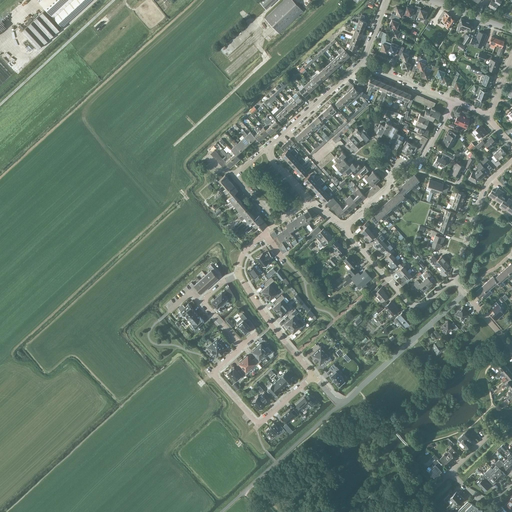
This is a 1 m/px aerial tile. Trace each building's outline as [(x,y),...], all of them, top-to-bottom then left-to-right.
[(90,0),(40,0),(38,2),(53,17),(62,27),(90,0)] [(261,0),(259,2),(266,9),(275,0),(261,0)] [(283,0),(264,18),(278,33),(279,34),(303,11),(292,0),(283,0)] [(491,0),(488,5),(495,9),(498,4),(499,5),(502,0),(501,0),(495,0),(495,1),(492,0),(491,0)] [(404,14),(411,16),(411,18),(413,19),(415,14),(418,6),(415,5),(414,9),(407,6),(404,14)] [(421,7),(418,6),(415,14),(417,15),(415,20),(416,21),(419,22),(421,18),(424,19),(427,12),(420,9),(421,7)] [(392,13),(390,16),(398,19),(400,20),(401,17),(404,10),(396,7),(394,14),(392,13)] [(61,27),(45,10),(21,32),(37,50),(61,27)] [(449,29),(455,20),(450,17),(451,16),(445,13),(441,20),(439,22),(443,25),(444,22),(446,23),(444,26),(449,29)] [(398,19),(390,16),(389,19),(391,19),(388,27),(392,28),(396,29),(399,22),(400,20),(398,19)] [(471,31),(474,23),(460,18),(456,30),(459,31),(460,28),(471,31)] [(359,19),(356,25),(364,28),(366,22),(359,19)] [(362,33),(364,28),(356,25),(354,30),(362,33)] [(400,31),(396,29),(392,28),(389,35),(397,38),(400,31)] [(360,39),(362,33),(354,30),(352,36),(360,39)] [(473,36),(470,43),(481,47),(486,34),(478,31),(476,37),(473,36)] [(470,38),(466,34),(461,41),(465,45),(470,38)] [(360,39),(352,36),(351,39),(344,37),(343,36),(342,39),(343,39),(357,45),(360,39)] [(495,45),(497,39),(491,36),(488,43),(487,42),(485,46),(489,47),(490,44),(495,45)] [(386,39),(382,38),(380,42),(383,43),(379,51),(386,54),(387,52),(389,46),(384,44),(386,39)] [(355,50),(357,45),(343,39),(343,41),(346,43),(349,44),(348,47),(346,47),(346,49),(348,51),(351,52),(353,49),(355,50)] [(500,47),(498,51),(498,50),(496,55),(500,56),(503,48),(501,48),(504,41),(497,39),(495,45),(500,47)] [(398,54),(401,46),(398,45),(397,47),(390,44),(389,46),(387,52),(394,55),(395,53),(398,54)] [(412,62),(411,64),(406,62),(409,54),(402,52),(404,47),(401,46),(398,54),(400,55),(398,59),(404,61),(401,68),(408,71),(409,70),(411,71),(415,63),(412,62)] [(342,47),(337,51),(339,54),(345,60),(346,58),(347,59),(349,57),(349,56),(342,47)] [(479,52),(477,58),(485,61),(486,58),(490,60),(491,56),(486,54),(486,55),(479,52)] [(339,54),(335,58),(340,64),(345,60),(339,54)] [(418,56),(415,63),(411,71),(414,72),(416,68),(422,71),(423,69),(424,67),(426,64),(419,61),(420,57),(420,56),(419,57),(418,56)] [(336,68),(340,64),(335,58),(330,62),(336,68)] [(498,62),(491,59),(487,68),(494,71),(498,62)] [(336,68),(330,62),(326,66),(331,72),(336,68)] [(480,75),(481,73),(481,72),(485,74),(484,76),(482,75),(481,79),(480,79),(479,82),(485,84),(484,85),(488,86),(488,85),(489,86),(491,81),(492,82),(493,80),(492,79),(493,76),(486,74),(487,71),(482,69),(482,70),(480,69),(480,68),(477,66),(476,68),(470,66),(469,66),(467,65),(466,68),(468,69),(468,71),(480,75)] [(331,72),(326,66),(324,68),(322,66),(320,68),(327,76),(331,72)] [(433,66),(431,70),(424,67),(423,69),(422,71),(420,77),(427,80),(430,74),(432,75),(436,67),(433,66)] [(443,76),(445,73),(445,72),(438,69),(438,68),(436,67),(432,75),(435,76),(442,79),(443,76)] [(327,76),(320,68),(317,70),(319,72),(317,74),(322,80),(327,76)] [(317,74),(315,72),(311,76),(318,84),(322,80),(317,74)] [(456,72),(455,75),(452,83),(454,84),(452,88),(460,91),(463,84),(456,81),(458,76),(459,74),(456,72)] [(452,83),(455,75),(452,74),(450,79),(447,77),(448,75),(447,74),(445,73),(443,76),(442,79),(440,83),(447,86),(448,84),(451,85),(452,83)] [(318,84),(311,76),(309,77),(311,79),(308,82),(313,88),(318,84)] [(371,91),(376,80),(370,77),(367,84),(371,86),(369,90),(371,91)] [(379,89),(382,82),(376,80),(371,91),(373,92),(376,87),(379,89)] [(313,88),(308,82),(304,86),(309,92),(313,88)] [(383,96),(388,84),(382,82),(379,89),(382,90),(380,95),(379,98),(381,99),(383,96)] [(390,94),(393,87),(388,84),(383,96),(385,97),(387,92),(390,94)] [(474,85),(469,89),(475,91),(473,96),(477,98),(484,100),(487,92),(485,91),(486,89),(474,85)] [(304,96),(309,92),(304,86),(298,92),(301,95),(303,94),(304,96)] [(348,91),(353,97),(358,93),(353,87),(348,91)] [(394,101),(399,89),(393,87),(390,94),(394,95),(392,100),(394,101)] [(402,99),(405,92),(399,89),(394,101),(396,102),(398,97),(402,99)] [(355,99),(353,97),(348,91),(344,95),(349,101),(351,103),(355,99)] [(300,97),(301,95),(298,92),(296,93),(292,97),(299,105),(303,101),(300,97)] [(405,92),(402,99),(405,100),(403,105),(406,106),(411,94),(405,92)] [(347,103),(349,101),(344,95),(339,99),(345,105),(347,107),(349,105),(347,103)] [(294,109),(299,105),(292,97),(287,101),(289,103),(294,109)] [(340,109),(345,105),(339,99),(335,103),(340,109)] [(290,113),(294,109),(289,103),(285,107),(290,113)] [(326,109),(331,114),(333,117),(338,112),(331,104),(326,109)] [(286,117),(290,113),(285,107),(283,109),(281,107),(278,109),(280,111),(286,117)] [(433,108),(431,107),(429,112),(428,114),(434,116),(438,118),(440,113),(434,111),(435,109),(433,108)] [(286,117),(280,111),(278,109),(273,114),(275,117),(277,118),(278,118),(281,121),(286,117)] [(327,118),(331,114),(326,109),(322,113),(327,118)] [(425,110),(423,115),(424,115),(423,117),(429,119),(432,121),(434,116),(428,114),(429,112),(425,110)] [(322,122),(327,118),(322,113),(317,117),(322,122)] [(427,124),(429,119),(423,117),(424,115),(423,115),(420,113),(417,119),(427,124)] [(469,119),(458,114),(455,123),(466,127),(469,119)] [(267,117),(265,118),(275,130),(280,126),(275,120),(276,119),(273,117),(270,120),(267,117)] [(318,126),(322,122),(317,117),(313,121),(318,126)] [(275,130),(265,118),(263,120),(266,124),(267,124),(269,126),(266,129),(269,132),(268,132),(270,134),(275,130)] [(415,126),(418,127),(419,126),(425,128),(427,129),(428,127),(426,126),(427,124),(417,119),(415,126)] [(380,135),(382,132),(385,126),(384,125),(386,122),(381,120),(377,126),(376,126),(374,130),(376,131),(376,133),(380,135)] [(314,130),(318,126),(313,121),(308,125),(314,130)] [(382,132),(386,134),(391,125),(386,122),(384,125),(385,126),(382,132)] [(480,124),(474,129),(471,132),(475,136),(474,137),(477,140),(486,132),(480,124)] [(263,137),(255,128),(253,125),(252,127),(254,129),(257,133),(254,135),(255,137),(258,141),(263,137)] [(309,134),(314,130),(308,125),(304,129),(309,134)] [(386,134),(391,137),(394,131),(395,132),(397,128),(391,125),(386,134)] [(269,132),(266,129),(264,127),(260,130),(257,126),(255,128),(263,137),(268,132),(269,132)] [(429,129),(427,129),(425,128),(419,126),(418,127),(416,131),(420,133),(421,132),(426,134),(429,129)] [(363,128),(359,132),(360,132),(359,133),(363,137),(366,141),(369,137),(365,132),(366,131),(363,128)] [(305,138),(309,134),(304,129),(300,133),(305,138)] [(360,132),(359,132),(357,129),(352,133),(359,141),(363,137),(359,133),(360,132)] [(250,142),(255,137),(254,135),(250,131),(247,135),(244,131),(242,133),(250,142)] [(389,140),(393,142),(396,137),(398,138),(400,134),(395,132),(394,131),(391,137),(389,140)] [(244,137),(240,140),(245,146),(250,142),(242,133),(241,134),(244,137)] [(300,143),(305,138),(300,133),(295,137),(300,143)] [(359,141),(352,133),(347,137),(350,140),(350,141),(351,140),(355,144),(359,141)] [(441,142),(446,144),(446,145),(451,148),(456,139),(458,140),(460,136),(453,133),(451,136),(448,134),(446,138),(444,137),(441,142)] [(336,143),(340,140),(341,139),(337,135),(332,140),(336,143)] [(402,140),(398,138),(396,137),(393,142),(391,146),(396,148),(398,149),(399,147),(401,144),(400,144),(402,140)] [(482,140),(476,146),(475,146),(479,150),(480,149),(481,151),(485,147),(488,150),(494,145),(498,142),(495,139),(494,140),(491,137),(484,142),(482,140)] [(234,140),(233,141),(241,150),(245,146),(240,140),(237,143),(234,140)] [(350,141),(350,140),(346,144),(344,145),(347,148),(351,152),(353,149),(354,150),(358,147),(355,144),(351,140),(350,141)] [(406,152),(411,143),(405,140),(403,143),(402,143),(401,144),(399,147),(402,148),(401,150),(406,152)] [(236,155),(241,150),(233,141),(231,143),(234,146),(231,149),(232,151),(234,153),(236,155)] [(290,147),(286,143),(281,147),(285,152),(287,150),(290,147)] [(414,150),(415,149),(416,146),(411,143),(406,152),(410,155),(413,149),(414,150)] [(285,152),(282,155),(286,159),(296,150),(294,148),(290,152),(287,150),(285,152)] [(506,153),(501,148),(493,154),(498,160),(506,153)] [(290,164),(295,159),(293,156),(298,152),(296,150),(286,159),(290,164)] [(234,153),(232,151),(229,154),(228,153),(226,154),(235,163),(239,159),(236,155),(234,153)] [(333,158),(336,162),(337,161),(338,162),(343,158),(345,156),(342,152),(338,156),(336,155),(334,157),(333,158)] [(444,152),(442,155),(441,158),(437,157),(433,166),(436,168),(438,165),(442,167),(444,163),(447,165),(450,159),(451,160),(453,157),(444,152)] [(230,167),(235,163),(226,154),(225,155),(228,159),(225,162),(226,163),(228,165),(230,167)] [(294,168),(304,159),(302,157),(298,161),(295,159),(290,164),(294,168)] [(486,157),(481,161),(486,167),(490,163),(486,157)] [(334,164),(338,169),(346,162),(343,158),(338,162),(337,161),(336,162),(334,164)] [(469,158),(465,166),(468,168),(473,160),(469,158)] [(298,173),(304,168),(301,165),(306,161),(304,159),(294,168),(298,173)] [(457,160),(456,163),(450,173),(457,176),(459,173),(461,174),(465,168),(460,165),(461,163),(460,162),(457,160)] [(344,170),(349,166),(346,162),(338,169),(342,174),(345,171),(344,170)] [(313,163),(310,166),(306,170),(304,168),(298,173),(302,177),(312,168),(313,169),(316,166),(313,163)] [(350,171),(355,167),(352,163),(349,166),(344,170),(345,171),(348,175),(351,172),(350,171)] [(485,169),(480,163),(477,166),(479,169),(475,172),(472,171),(468,179),(476,182),(484,175),(482,172),(485,169)] [(358,164),(355,167),(350,171),(351,172),(355,176),(358,173),(357,172),(361,168),(358,164)] [(364,165),(361,168),(357,172),(358,173),(361,177),(364,174),(363,173),(368,169),(364,165)] [(308,184),(314,179),(312,177),(316,173),(314,170),(304,180),(308,184)] [(368,182),(376,175),(371,170),(367,173),(369,174),(368,175),(367,174),(364,177),(368,182)] [(220,182),(223,185),(229,180),(225,175),(215,183),(217,185),(220,182)] [(374,186),(378,191),(380,189),(375,183),(379,179),(376,175),(368,182),(373,187),(374,186)] [(409,180),(416,188),(418,190),(420,188),(418,186),(419,186),(416,182),(419,180),(414,175),(409,180)] [(325,176),(322,179),(312,189),(316,193),(322,188),(320,185),(324,182),(327,178),(325,176)] [(312,189),(322,179),(320,177),(316,181),(314,179),(308,184),(312,189)] [(223,191),(224,193),(233,185),(229,180),(223,185),(226,188),(223,191)] [(414,190),(416,188),(409,180),(403,184),(408,189),(411,187),(414,190)] [(433,193),(436,182),(430,180),(427,186),(431,187),(429,191),(433,193)] [(441,191),(443,184),(436,182),(433,193),(436,194),(438,190),(441,191)] [(405,192),(408,189),(403,184),(398,189),(400,191),(406,197),(408,195),(405,192)] [(229,191),(232,195),(233,193),(234,194),(238,190),(233,185),(224,193),(225,194),(229,191)] [(330,188),(328,186),(324,190),(322,188),(316,193),(320,197),(330,188)] [(334,188),(332,186),(331,188),(330,188),(320,197),(324,202),(330,197),(328,194),(334,188)] [(495,200),(501,191),(497,188),(495,192),(492,190),(488,196),(495,200)] [(356,197),(360,202),(365,197),(358,189),(355,191),(358,195),(356,197)] [(453,190),(452,193),(451,192),(450,195),(464,200),(464,198),(465,194),(453,190)] [(408,199),(406,197),(400,191),(394,196),(399,201),(402,199),(405,202),(408,199)] [(501,204),(504,200),(505,198),(502,196),(504,193),(501,191),(495,200),(501,204)] [(238,198),(234,194),(233,193),(232,195),(228,198),(231,202),(227,205),(228,206),(238,198)] [(464,200),(450,195),(449,198),(450,199),(450,201),(461,205),(463,201),(464,200)] [(360,202),(356,197),(353,199),(350,196),(347,198),(355,207),(360,202)] [(397,203),(399,201),(394,196),(389,200),(397,209),(399,206),(397,203)] [(233,205),(236,208),(242,203),(238,198),(228,206),(230,208),(233,205)] [(349,211),(345,206),(342,209),(332,198),(325,203),(330,208),(331,207),(339,217),(342,214),(344,216),(349,211)] [(349,211),(355,207),(347,198),(345,201),(348,204),(345,206),(349,211)] [(506,210),(511,201),(509,199),(506,202),(504,200),(501,204),(499,206),(506,210)] [(394,211),(397,209),(389,200),(384,205),(389,210),(391,208),(394,211)] [(460,208),(461,205),(450,201),(449,203),(452,204),(451,207),(460,210),(461,208),(460,208)] [(237,216),(246,208),(242,203),(236,208),(239,212),(235,215),(237,216)] [(386,213),(389,210),(384,205),(378,210),(386,218),(389,216),(386,213)] [(245,218),(250,213),(246,208),(237,216),(238,218),(239,217),(242,220),(245,218)] [(444,214),(454,218),(454,216),(455,212),(443,208),(442,211),(445,212),(444,214)] [(307,210),(302,214),(308,224),(310,223),(308,219),(311,217),(307,210)] [(383,221),(386,218),(378,210),(373,215),(378,220),(381,218),(383,221)] [(255,218),(250,213),(245,218),(247,221),(244,224),(245,226),(251,221),(253,220),(255,218)] [(259,214),(255,218),(253,220),(251,221),(254,224),(252,226),(254,228),(263,220),(259,214)] [(296,217),(300,224),(304,221),(307,225),(308,224),(302,214),(296,217)] [(453,220),(454,218),(444,214),(443,217),(440,216),(439,219),(451,223),(452,220),(453,220)] [(297,226),(300,224),(296,217),(291,221),(297,231),(299,230),(297,226)] [(450,227),(451,223),(439,219),(438,221),(441,222),(440,225),(450,228),(451,227),(450,227)] [(267,225),(263,220),(254,228),(255,229),(258,226),(261,230),(267,225)] [(285,224),(287,227),(290,231),(293,228),(296,232),(297,231),(291,221),(285,224)] [(360,233),(364,237),(371,231),(368,228),(371,226),(367,222),(362,226),(364,229),(360,233)] [(450,230),(450,228),(440,225),(439,228),(436,227),(436,229),(448,234),(449,230),(450,230)] [(291,233),(290,231),(287,227),(282,231),(288,241),(290,240),(287,236),(291,233)] [(313,230),(306,237),(310,241),(315,237),(320,242),(320,243),(318,244),(318,246),(320,249),(326,244),(325,244),(325,243),(332,237),(329,233),(328,234),(323,228),(321,230),(316,234),(313,230)] [(374,240),(373,240),(375,243),(373,245),(373,246),(375,249),(376,249),(377,248),(378,249),(384,242),(382,240),(385,237),(383,235),(386,232),(385,230),(379,235),(379,236),(376,238),(374,240)] [(286,242),(288,241),(282,231),(276,234),(277,236),(279,239),(280,241),(284,238),(286,242)] [(379,235),(376,232),(373,234),(371,231),(364,237),(367,241),(372,237),(374,240),(376,238),(379,235)] [(434,237),(433,240),(441,243),(443,237),(438,235),(439,233),(433,231),(431,236),(434,237)] [(387,240),(384,242),(378,249),(379,250),(378,250),(378,251),(380,253),(381,254),(382,253),(383,251),(385,254),(387,253),(388,251),(388,252),(391,249),(392,249),(394,247),(387,240)] [(440,249),(441,243),(433,240),(432,243),(429,242),(427,248),(433,250),(434,247),(440,249)] [(331,245),(333,248),(331,250),(334,253),(336,251),(338,254),(336,256),(338,259),(343,254),(341,251),(344,249),(341,245),(340,246),(336,241),(331,245)] [(395,253),(392,249),(391,249),(388,252),(388,251),(387,253),(389,255),(384,259),(388,264),(395,258),(393,255),(395,253)] [(262,253),(256,258),(263,266),(269,262),(267,260),(272,257),(268,251),(263,255),(262,253)] [(356,264),(349,256),(343,260),(350,268),(347,271),(352,275),(357,271),(353,267),(356,264)] [(428,260),(430,262),(434,266),(436,264),(439,267),(445,261),(441,256),(437,260),(433,256),(428,260)] [(329,260),(334,265),(337,262),(332,257),(329,260)] [(397,260),(395,258),(388,264),(392,268),(397,264),(399,266),(403,262),(400,258),(397,260)] [(449,265),(445,261),(439,267),(437,269),(439,271),(439,272),(442,275),(447,271),(445,269),(449,265)] [(400,277),(407,271),(405,268),(407,266),(403,262),(399,266),(401,268),(396,272),(400,277)] [(216,275),(218,273),(211,265),(209,267),(211,270),(205,275),(212,282),(218,277),(216,275)] [(247,270),(253,278),(253,279),(254,278),(259,274),(260,274),(259,273),(261,271),(257,265),(254,267),(253,265),(253,266),(247,270)] [(511,280),(511,278),(511,275),(506,269),(500,274),(505,279),(508,277),(511,280)] [(365,283),(371,278),(365,271),(360,275),(357,272),(351,278),(349,278),(342,284),(344,287),(352,280),(359,288),(361,286),(363,289),(367,286),(365,283)] [(407,271),(400,277),(404,281),(409,277),(411,280),(416,275),(412,271),(409,274),(407,271)] [(422,281),(428,288),(433,284),(429,279),(431,277),(427,272),(423,276),(425,278),(422,281)] [(502,281),(505,279),(500,274),(495,279),(501,285),(502,287),(505,285),(502,281)] [(212,282),(205,275),(200,280),(206,287),(212,282)] [(265,294),(265,295),(273,288),(269,284),(275,280),(272,277),(265,284),(267,286),(262,291),(262,292),(264,295),(265,294)] [(501,285),(495,279),(493,277),(487,282),(492,287),(495,285),(498,288),(501,285)] [(189,285),(196,292),(199,290),(200,293),(206,287),(200,280),(194,285),(192,282),(189,285)] [(428,288),(422,281),(420,283),(417,281),(413,284),(418,289),(420,287),(424,292),(428,288)] [(489,290),(492,287),(487,282),(482,287),(489,295),(492,293),(489,290)] [(277,292),(273,288),(265,295),(266,295),(265,296),(268,299),(269,298),(269,299),(274,295),(277,297),(284,290),(282,287),(277,292)] [(374,294),(381,302),(378,305),(380,306),(383,304),(381,302),(388,296),(383,291),(383,290),(381,287),(379,289),(377,287),(372,291),(374,294)] [(486,298),(489,295),(482,287),(476,292),(481,297),(483,295),(486,298)] [(221,293),(212,301),(217,307),(221,303),(223,306),(227,301),(225,299),(226,298),(221,293)] [(273,307),(277,311),(287,302),(284,298),(286,296),(284,293),(276,300),(278,303),(273,307)] [(308,309),(311,308),(305,298),(302,300),(308,309)] [(391,301),(384,307),(393,316),(390,318),(392,320),(397,315),(395,313),(398,310),(394,306),(394,305),(391,301)] [(287,302),(277,311),(281,316),(286,311),(288,314),(293,309),(290,307),(288,309),(284,305),(287,302)] [(505,314),(500,308),(501,307),(498,304),(499,304),(497,302),(491,307),(495,312),(492,315),(497,320),(505,314)] [(183,317),(184,315),(192,308),(188,303),(184,307),(182,306),(180,308),(182,309),(179,312),(183,317)] [(195,313),(192,308),(184,315),(188,319),(195,313)] [(462,308),(455,315),(460,321),(467,314),(462,308)] [(288,327),(289,328),(299,318),(296,314),(298,312),(296,309),(288,316),(290,319),(285,323),(286,324),(285,325),(288,328),(288,327)] [(402,312),(393,320),(396,323),(398,321),(403,328),(411,321),(404,314),(402,312)] [(191,323),(199,316),(195,313),(188,319),(191,323)] [(248,319),(242,313),(240,316),(241,318),(236,322),(238,324),(237,325),(245,334),(251,328),(245,322),(248,319)] [(200,316),(199,316),(191,323),(196,328),(194,329),(196,332),(199,329),(199,328),(201,326),(199,325),(204,321),(200,316)] [(359,316),(354,321),(358,325),(363,321),(359,316)] [(300,318),(299,318),(289,328),(289,329),(291,332),(292,331),(293,332),(298,327),(300,330),(305,325),(302,323),(300,325),(297,321),(300,318)] [(455,330),(458,327),(453,322),(450,325),(447,321),(440,328),(445,333),(453,327),(455,330)] [(217,339),(212,343),(221,353),(223,352),(222,351),(226,348),(222,345),(225,342),(220,337),(217,339)] [(439,341),(433,346),(434,352),(440,353),(444,350),(443,343),(439,341)] [(220,354),(221,353),(212,343),(207,347),(208,348),(205,350),(210,356),(213,353),(216,357),(219,354),(220,354)] [(260,344),(259,343),(256,346),(257,347),(256,347),(265,357),(272,351),(268,346),(265,349),(261,343),(260,344)] [(315,360),(325,351),(321,346),(320,347),(318,344),(312,349),(315,352),(311,355),(314,358),(314,359),(315,360)] [(263,355),(256,347),(256,348),(255,347),(252,350),(253,350),(252,351),(257,356),(254,358),(259,363),(261,361),(259,358),(263,355)] [(325,351),(315,360),(316,362),(317,361),(320,365),(323,361),(326,364),(331,359),(329,356),(325,351)] [(256,365),(259,363),(254,358),(252,360),(247,355),(247,356),(246,355),(243,358),(244,359),(243,359),(250,367),(254,363),(256,365)] [(246,370),(250,367),(243,359),(242,359),(239,361),(240,362),(239,363),(243,368),(241,370),(245,375),(248,372),(246,370)] [(497,375),(507,367),(503,363),(501,360),(498,363),(493,367),(495,369),(496,368),(499,371),(496,373),(497,375)] [(339,374),(336,371),(336,370),(334,368),(336,366),(334,364),(329,368),(331,370),(332,370),(334,372),(330,375),(330,376),(333,379),(333,380),(335,381),(335,382),(338,385),(339,386),(339,385),(344,380),(345,380),(344,380),(339,374)] [(497,375),(499,377),(501,374),(504,377),(510,371),(507,367),(497,375)] [(240,370),(237,372),(234,368),(232,370),(231,369),(228,372),(229,372),(227,374),(231,378),(233,376),(236,380),(240,376),(242,378),(244,375),(240,370)] [(280,376),(287,384),(292,380),(290,378),(293,376),(287,370),(285,372),(280,376)] [(511,373),(510,371),(504,377),(501,379),(503,382),(505,384),(511,378),(511,377),(511,373)] [(280,376),(276,380),(283,387),(287,384),(280,376)] [(508,388),(511,384),(511,379),(511,378),(505,384),(502,386),(503,388),(506,386),(508,388)] [(279,391),(283,387),(276,380),(272,383),(279,391)] [(272,383),(267,387),(269,389),(267,390),(269,393),(271,391),(275,396),(279,391),(272,383)] [(264,402),(269,398),(264,392),(259,397),(258,396),(252,401),(259,409),(265,404),(264,402)] [(304,397),(296,404),(301,410),(301,409),(303,412),(311,404),(312,406),(315,403),(314,402),(310,398),(308,395),(305,398),(304,397)] [(291,411),(290,410),(282,416),(288,422),(298,413),(294,409),(291,411)] [(282,433),(285,430),(280,425),(278,428),(274,424),(274,423),(274,424),(271,426),(270,426),(269,428),(269,427),(269,428),(266,431),(266,430),(266,431),(272,437),(272,438),(272,437),(280,431),(282,433)] [(474,437),(467,430),(460,437),(461,437),(458,439),(467,448),(471,444),(469,441),(471,440),(474,437)] [(509,447),(503,441),(501,444),(506,450),(509,447)] [(444,454),(440,459),(444,464),(445,465),(448,462),(449,464),(456,458),(455,457),(458,454),(452,447),(449,450),(451,453),(447,457),(444,454)] [(435,465),(429,471),(436,478),(439,474),(439,473),(438,472),(440,470),(441,471),(444,468),(442,466),(444,464),(440,459),(435,454),(432,456),(435,459),(432,462),(435,465)] [(510,470),(511,468),(511,465),(506,459),(503,463),(499,459),(497,461),(502,467),(504,465),(510,470)] [(500,469),(502,467),(497,461),(495,463),(496,465),(492,468),(502,478),(505,474),(500,469)] [(498,482),(502,478),(492,468),(489,472),(485,472),(483,474),(488,479),(492,475),(498,482)] [(486,481),(488,479),(483,474),(481,476),(483,478),(477,483),(484,490),(490,485),(486,481)] [(453,502),(460,495),(456,491),(451,496),(449,494),(444,499),(446,502),(449,498),(453,502)] [(455,511),(460,506),(458,504),(463,499),(460,495),(453,502),(455,504),(454,507),(454,508),(453,509),(455,511)] [(479,507),(468,501),(459,510),(459,511),(458,511),(482,511),(483,509),(480,509),(478,508),(479,507)]
